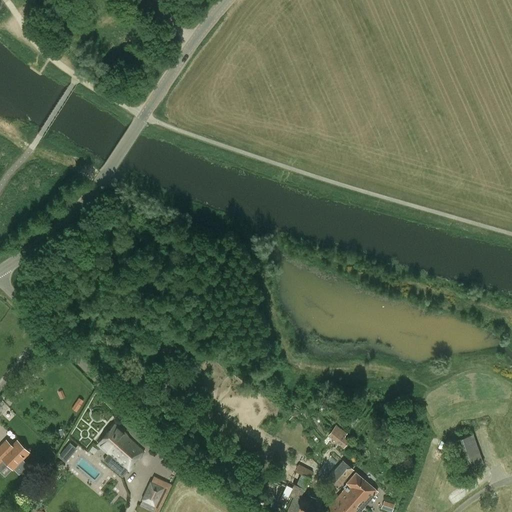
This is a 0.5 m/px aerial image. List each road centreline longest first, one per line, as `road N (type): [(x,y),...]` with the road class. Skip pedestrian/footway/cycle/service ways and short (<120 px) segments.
road 1 (tertiary): [(0,272),(79,210),(227,0)]
road 2 (unclassified): [(247,511),(174,462),(0,277)]
